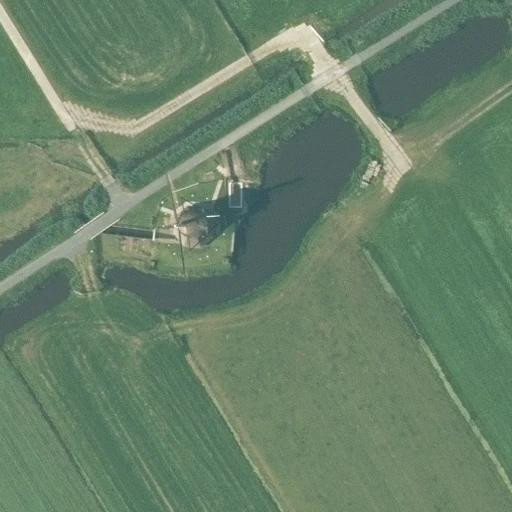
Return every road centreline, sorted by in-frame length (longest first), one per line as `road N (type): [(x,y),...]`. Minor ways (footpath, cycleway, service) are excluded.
road 1 (track): [(0,292),(456,0)]
road 2 (track): [(64,118),(127,132),(290,39),(331,75),(401,163)]
road 3 (track): [(0,13),(122,210)]
